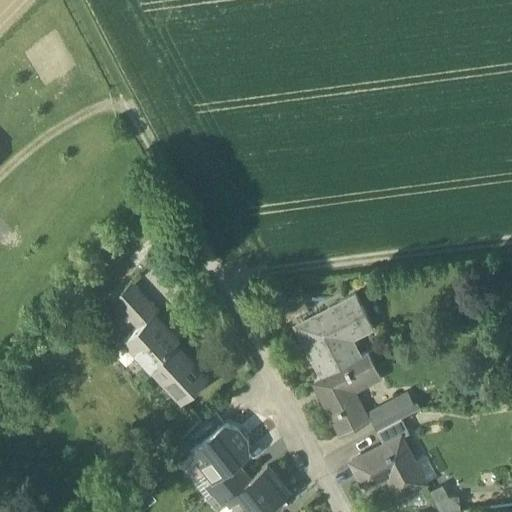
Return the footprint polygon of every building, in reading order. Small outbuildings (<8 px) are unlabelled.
[(153,304),(131,281),(112,298),(134,322),(153,304)] [(355,293),(327,307),(329,310),(297,326),(322,375),(359,356),(350,337),(372,325),(355,293)] [(300,294),(279,305),(286,319),(308,308),(300,294)] [(169,332),(152,314),(129,335),(139,347),(136,350),(182,400),(206,379),(166,336),(169,332)] [(322,375),(314,380),(335,420),(333,422),(340,435),(367,421),(350,388),(380,373),(369,351),(359,356),(322,375)] [(408,392),(368,413),(377,429),(401,417),(417,408),(408,392)] [(401,417),(377,429),(384,443),(401,435),(401,436),(409,432),(401,417)] [(192,451),(213,478),(235,461),(248,451),(246,439),(239,429),(226,424),(192,451)] [(384,443),(351,461),(365,487),(388,475),(399,495),(425,481),(401,436),(401,435),(384,443)] [(207,483),(215,493),(243,471),(235,461),(213,478),(207,483)] [(229,497),(240,511),(264,511),(290,491),(268,465),(251,480),(229,497)] [(251,480),(243,471),(215,493),(223,502),(229,497),(251,480)]
